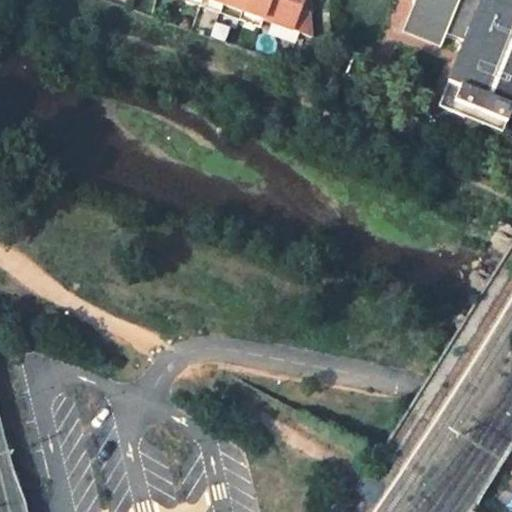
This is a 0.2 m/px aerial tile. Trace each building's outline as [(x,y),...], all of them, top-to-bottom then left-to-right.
[(222,0),(220,0),(218,8),(238,14),(240,6),(222,0)] [(241,0),(240,6),(261,12),(264,0),(241,0)] [(264,0),(261,12),(311,28),(309,0),(264,0)] [(463,41),(445,83),(463,92),(454,117),(459,119),(463,110),(499,126),(505,113),(511,114),(511,0),(480,0),(475,12),(453,3),(454,0),(414,0),(407,16),(444,32),(463,41)] [(475,12),(480,0),(454,0),(453,3),(475,12)] [(240,6),(238,14),(258,20),(261,12),(240,6)] [(438,47),(444,32),(407,16),(401,30),(438,47)] [(434,108),(454,117),(463,92),(445,83),(434,108)] [(495,135),(499,126),(463,110),(459,119),(495,135)]
